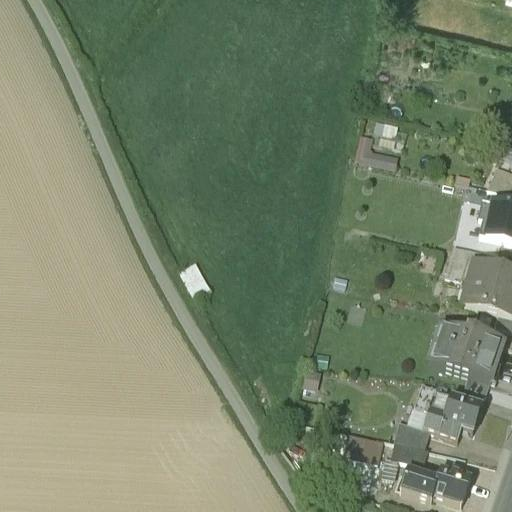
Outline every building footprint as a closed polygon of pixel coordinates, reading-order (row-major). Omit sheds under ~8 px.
[(377,124),(372,147),(395,151),(399,129),(377,124)] [(370,153),(373,141),(361,138),(354,163),(396,174),(399,161),(370,153)] [(511,214),(481,207),(477,226),(482,227),(478,244),(511,251),(511,214)] [(475,258),(452,253),(444,284),(466,290),(467,290),(472,270),(475,258)] [(511,280),(472,270),(467,290),(475,292),(469,313),(497,321),(511,325),(511,280)] [(511,325),(497,321),(493,334),(511,338),(511,325)] [(466,343),(439,334),(427,372),(488,392),(502,350),(467,339),(466,343)] [(479,414),(419,393),(405,432),(425,438),(456,449),(459,438),(470,441),(479,414)] [(405,432),(397,429),(393,449),(419,455),(425,438),(405,432)] [(419,455),(393,449),(389,465),(421,472),(424,456),(419,455)] [(468,485),(439,476),(436,487),(404,476),(396,500),(428,510),(430,503),(460,511),(468,485)]
